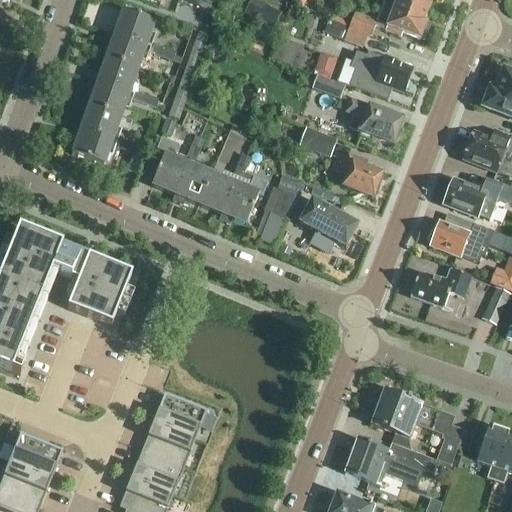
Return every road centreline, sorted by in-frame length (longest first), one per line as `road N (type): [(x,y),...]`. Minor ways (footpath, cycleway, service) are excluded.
road 1 (residential): [(363,318),(4,169)]
road 2 (tertiary): [(363,318),(473,26)]
road 3 (residential): [(65,0),(4,169)]
road 4 (tertiary): [(289,511),(353,344)]
road 5 (residential): [(511,398),(353,344)]
